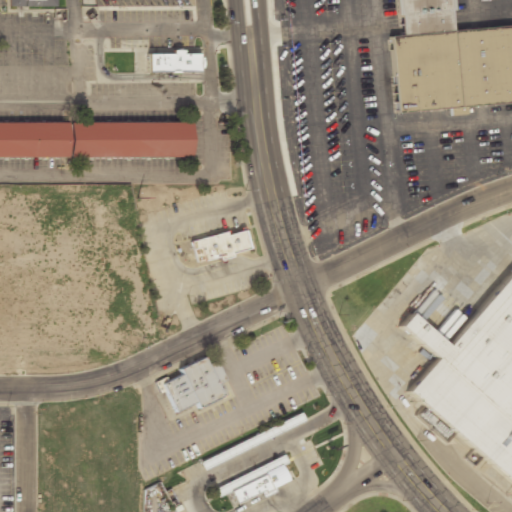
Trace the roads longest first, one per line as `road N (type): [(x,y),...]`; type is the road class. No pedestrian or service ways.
road 1 (secondary): [(245,0),(255,136),(282,245),(353,397),(443,511)]
road 2 (residential): [(0,385),(95,383),(300,290)]
road 3 (residential): [(300,290),(511,188)]
road 4 (residential): [(30,385),(28,511)]
